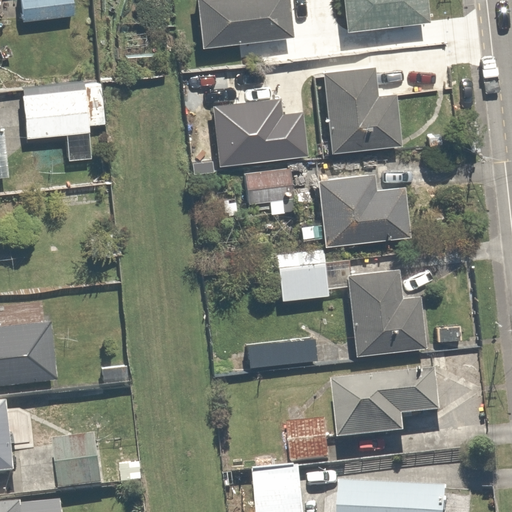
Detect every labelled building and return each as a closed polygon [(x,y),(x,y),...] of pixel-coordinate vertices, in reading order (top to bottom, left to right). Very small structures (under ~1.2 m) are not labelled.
[(0,5),(0,12),(2,35),(64,30),(61,0),(0,5)] [(374,0),(295,0),(277,3),(285,57),(380,43),(374,0)] [(249,37),(202,41),(204,73),(251,69),(249,37)] [(367,77),(309,80),(312,164),(389,161),(387,108),(368,108),(367,77)] [(213,94),(215,113),(251,110),(249,91),(213,94)] [(83,104),(13,104),(13,147),(83,147),(83,104)] [(236,180),(236,209),(275,209),(275,180),(236,180)] [(367,183),(311,185),(316,253),(403,246),(399,195),(366,197),(367,183)] [(109,239),(85,240),(86,266),(110,265),(109,239)] [(323,271),(274,269),(272,308),(322,310),(323,271)] [(392,280),(343,282),(346,362),(416,359),(414,306),(393,307),(392,280)] [(0,335),(0,395),(48,393),(44,332),(0,335)] [(128,360),(98,362),(98,380),(128,379),(128,360)] [(306,360),(275,360),(275,378),(306,378),(306,360)] [(264,364),(241,364),(242,382),(265,381),(264,364)] [(430,391),(327,400),(331,450),(401,445),(400,432),(433,429),(430,391)] [(10,418),(0,418),(0,489),(13,489),(10,418)] [(319,436),(282,437),(283,473),(320,472),(319,436)] [(96,446),(50,451),(55,503),(102,498),(96,446)] [(298,511),(298,481),(251,483),(252,511),(298,511)] [(446,511),(447,503),(341,498),(340,511),(446,511)]
